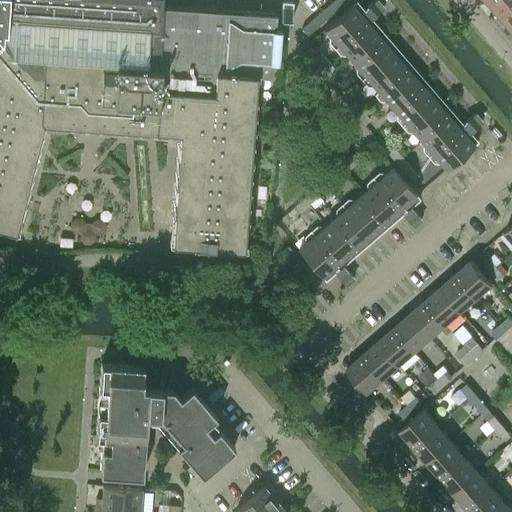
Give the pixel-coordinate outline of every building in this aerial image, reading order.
[(0,0),(0,226),(11,229),(40,117),(83,120),(83,130),(97,131),(97,121),(183,127),(175,242),(239,246),(251,74),(271,76),(272,60),(278,60),(281,28),(275,28),(276,13),(163,5),(162,0),(0,0)] [(308,33),(346,0),(332,0),(302,27),(308,33)] [(371,18),(384,7),(378,0),(374,0),(364,9),(355,0),(323,28),(445,168),(477,140),(469,131),(482,120),(475,112),(462,123),(371,18)] [(511,0),(485,0),(497,13),(511,0)] [(510,29),(511,26),(511,0),(497,13),(510,29)] [(291,20),(292,2),(282,1),(281,20),(291,20)] [(325,67),(330,63),(320,51),(309,60),(332,87),(338,82),(325,67)] [(356,115),(361,110),(354,101),(348,106),(356,115)] [(364,124),(369,119),(361,110),(356,115),(364,124)] [(411,179),(417,173),(394,146),(388,152),(411,179)] [(355,163),(350,157),(349,156),(340,164),(346,171),(355,163)] [(337,179),(346,171),(340,164),(331,172),(337,179)] [(410,205),(419,198),(392,166),(297,247),(325,279),(334,271),(345,284),(354,277),(343,264),(401,213),(413,225),(421,218),(410,205)] [(318,195),(313,189),(312,188),(303,196),(309,203),(318,195)] [(300,211),(309,203),(303,196),(294,204),(300,211)] [(313,289),(320,283),(287,245),(280,251),(313,289)] [(477,296),(493,282),(472,258),(456,272),(477,296)] [(490,270),(494,266),(487,258),(483,262),(490,270)] [(499,280),(503,276),(494,266),(490,270),(499,280)] [(461,309),(477,296),(456,272),(441,285),(461,309)] [(446,323),(461,309),(441,285),(425,299),(446,323)] [(430,336),(446,323),(425,299),(409,312),(430,336)] [(414,350),(430,336),(409,312),(394,326),(414,350)] [(511,323),(511,319),(508,315),(499,323),(505,330),(511,323)] [(496,338),(505,330),(499,323),(490,332),(496,338)] [(399,363),(414,350),(394,326),(378,339),(399,363)] [(478,342),(477,342),(470,334),(462,342),(469,350),(475,357),(484,348),(483,348),(478,342)] [(383,377),(399,363),(378,339),(363,353),(383,377)] [(465,365),(475,357),(469,350),(460,358),(465,365)] [(368,390),(383,377),(363,353),(347,366),(368,390)] [(141,384),(143,365),(100,361),(95,435),(101,436),(99,472),(142,475),(146,413),(159,414),(181,440),(176,444),(201,473),(234,445),(210,418),(216,414),(191,385),(184,390),(175,380),(147,378),(147,385),(141,384)] [(443,365),(433,373),(437,378),(447,369),(443,365)] [(443,384),(437,378),(433,373),(428,366),(418,375),(427,385),(428,384),(434,391),(443,384)] [(452,375),(447,369),(437,378),(443,384),(452,375)] [(468,397),(475,391),(467,382),(460,388),(468,397)] [(475,405),(482,399),(475,391),(468,397),(475,405)] [(403,417),(421,402),(417,397),(399,412),(403,417)] [(414,444),(438,423),(424,407),(400,428),(414,444)] [(495,428),(502,423),(494,414),(487,419),(495,428)] [(443,428),(447,425),(443,419),(438,423),(414,444),(427,459),(451,438),(443,428)] [(503,438),(509,432),(502,423),(495,428),(503,438)] [(465,445),(460,449),(451,438),(427,459),(441,475),(465,454),(470,451),(465,445)] [(478,470),(465,454),(441,475),(454,491),(478,470)] [(468,506),(492,485),(478,470),(454,491),(468,506)] [(271,494),(275,490),(268,481),(235,510),(235,511),(268,511),(279,503),(271,494)] [(139,510),(140,487),(102,484),(101,497),(95,496),(94,507),(139,510)] [(472,511),(492,511),(505,501),(492,485),(468,506),(472,511)] [(511,511),(511,508),(505,501),(492,511),(511,511)] [(294,511),(292,508),(287,511),(286,511),(279,503),(268,511),(294,511)]
